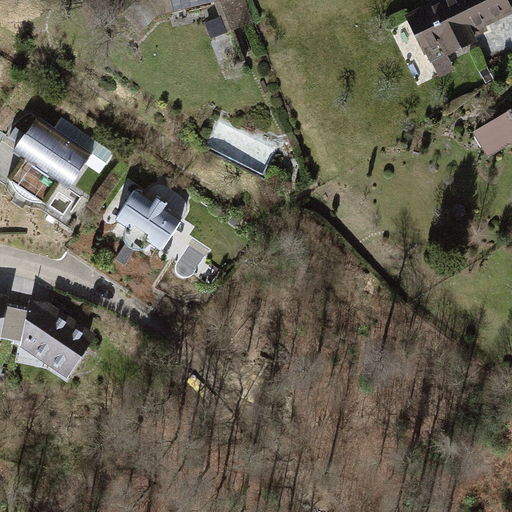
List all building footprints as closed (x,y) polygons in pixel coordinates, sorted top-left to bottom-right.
[(111,0),(138,37),(152,22),(212,6),(210,0),(111,0)] [(511,19),(502,0),(444,0),(399,22),(419,65),(511,20),(511,19)] [(511,107),(465,135),(481,161),(511,143),(511,107)] [(56,122),(48,134),(25,119),(1,155),(63,195),(85,162),(102,172),(111,158),(56,122)] [(119,190),(95,222),(149,260),(176,227),(183,214),(182,204),(158,190),(148,191),(137,202),(119,190)] [(23,296),(0,298),(0,352),(11,351),(23,296)] [(102,337),(23,296),(11,351),(70,382),(102,337)]
